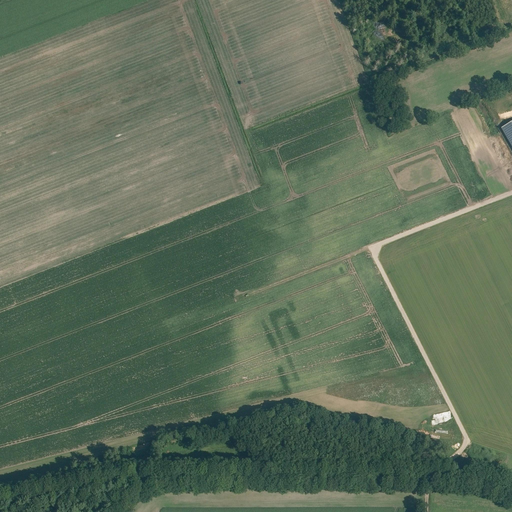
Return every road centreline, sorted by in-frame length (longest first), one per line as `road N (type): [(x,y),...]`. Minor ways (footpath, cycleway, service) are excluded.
road 1 (track): [(144,476),(450,474),(511,488)]
road 2 (track): [(511,27),(373,79)]
road 3 (track): [(0,503),(144,476)]
